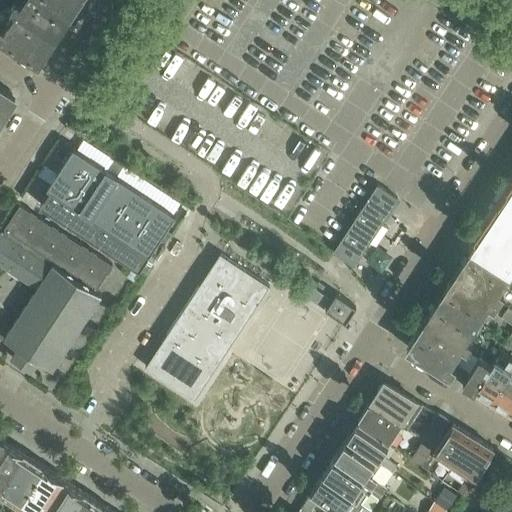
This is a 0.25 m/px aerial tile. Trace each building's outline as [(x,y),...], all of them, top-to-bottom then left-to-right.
[(43,58),(49,49),(47,48),(55,36),(60,27),(63,27),(67,20),(66,19),(66,18),(49,7),(54,0),(30,0),(26,7),(16,1),(11,8),(22,15),(10,32),(1,26),(0,26),(0,36),(35,59),(43,58)] [(77,0),(54,0),(49,7),(66,18),(72,9),(75,9),(78,3),(78,0),(77,0)] [(0,119),(6,111),(8,111),(12,105),(11,103),(14,99),(14,98),(14,97),(14,96),(14,95),(14,94),(13,93),(12,92),(0,84),(0,119)] [(40,204),(139,269),(176,214),(117,175),(116,177),(106,170),(107,169),(73,146),(47,187),(50,189),(40,204)] [(377,184),(373,191),(334,250),(354,263),(397,197),(377,184)] [(488,223),(511,239),(511,204),(506,200),(501,208),(498,208),(488,223)] [(103,294),(95,288),(96,286),(98,288),(114,264),(21,204),(6,227),(8,228),(4,234),(2,233),(0,236),(0,262),(38,287),(5,337),(20,347),(13,357),(32,370),(39,360),(54,369),(103,294)] [(474,249),(505,269),(511,274),(511,239),(488,223),(478,238),(479,241),(474,249)] [(456,272),(499,300),(504,293),(494,286),(505,269),(474,249),(468,257),(466,257),(456,272)] [(220,252),(146,366),(195,399),(270,285),(220,252)] [(442,298),(473,318),(484,302),(494,308),(499,300),(456,272),(446,287),(447,290),(442,298)] [(326,309),(346,322),(356,306),(337,293),(326,309)] [(424,321),(457,343),(467,349),(472,342),(461,335),(473,318),(442,298),(436,306),(433,306),(424,321)] [(451,374),(456,366),(445,360),(457,343),(424,321),(409,343),(409,344),(409,345),(409,347),(410,348),(410,349),(451,374)] [(491,399),(511,367),(511,357),(509,356),(506,361),(496,356),(490,365),(474,389),(491,399)] [(490,365),(479,357),(467,374),(462,382),(474,389),(490,365)] [(509,410),(511,404),(511,367),(491,399),(509,410)] [(407,428),(422,404),(389,383),(381,385),(370,402),(405,426),(407,428)] [(405,426),(370,402),(358,421),(388,441),(395,430),(400,433),(405,426)] [(388,441),(358,421),(346,439),(375,460),(388,441)] [(433,452),(453,465),(473,435),(453,423),(433,452)] [(473,435),(453,465),(473,479),(493,448),(473,435)] [(2,440),(0,443),(0,487),(24,452),(3,439),(2,440)] [(375,460),(346,439),(333,458),(383,492),(387,486),(383,484),(392,472),(375,460)] [(24,452),(0,487),(0,493),(18,504),(44,465),(24,452)] [(322,476),(350,495),(360,502),(369,490),(379,497),(383,492),(333,458),(322,476)] [(44,465),(18,504),(29,511),(41,511),(64,478),(44,465)] [(350,495),(322,476),(311,492),(339,511),(342,511),(347,506),(344,504),(350,495)] [(64,478),(41,511),(70,511),(84,491),(64,478)] [(446,511),(457,492),(444,485),(428,511),(446,511)] [(84,491),(70,511),(98,511),(104,504),(84,491)]
